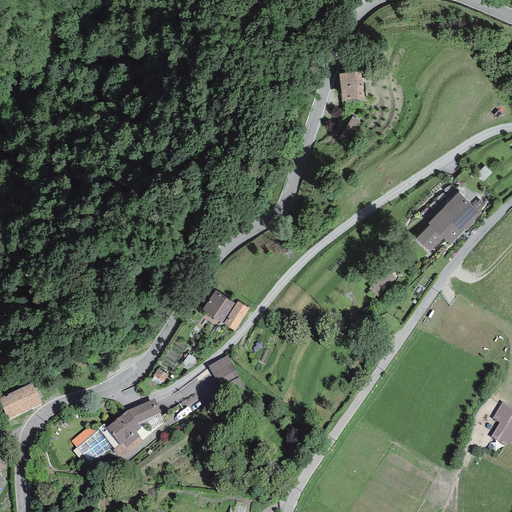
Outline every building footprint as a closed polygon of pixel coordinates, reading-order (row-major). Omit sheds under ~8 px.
[(361,71),(339,74),(342,101),(364,98),(361,71)] [(360,121),(352,116),(340,136),(347,141),(360,121)] [(485,166),(475,175),(482,183),(492,174),(485,166)] [(473,206),(458,192),(428,224),(429,225),(416,239),(430,252),(443,238),(450,245),(465,229),(467,231),(475,223),(473,221),(481,214),(478,211),(473,206)] [(479,200),(473,206),(478,211),(485,205),(479,200)] [(380,294),(397,273),(387,265),(370,286),(380,294)] [(235,304),(215,290),(202,310),(223,323),(234,331),(249,309),(237,301),(235,304)] [(197,361),(189,355),(180,365),(188,372),(197,361)] [(228,355),(208,366),(219,387),(226,383),(239,376),(228,355)] [(168,375),(158,368),(153,376),(163,382),(168,375)] [(245,388),(239,376),(226,383),(233,395),(245,388)] [(32,383),(0,397),(0,403),(9,421),(43,404),(32,383)] [(154,398),(127,411),(106,427),(119,444),(114,449),(113,450),(114,452),(117,454),(120,455),(124,455),(127,455),(130,453),(132,452),(131,451),(142,440),(139,437),(140,437),(136,432),(140,428),(137,424),(159,414),(159,415),(160,414),(154,398)] [(511,405),(503,400),(493,417),(500,421),(492,436),(507,445),(511,436),(511,405)] [(159,415),(159,414),(137,424),(140,428),(136,432),(140,437),(139,437),(142,440),(163,423),(159,415)] [(104,424),(98,428),(99,430),(113,447),(114,449),(119,444),(106,427),(104,424)] [(71,441),(77,448),(97,432),(87,428),(71,441)] [(84,465),(113,447),(99,430),(97,432),(77,448),(73,451),(84,465)]
